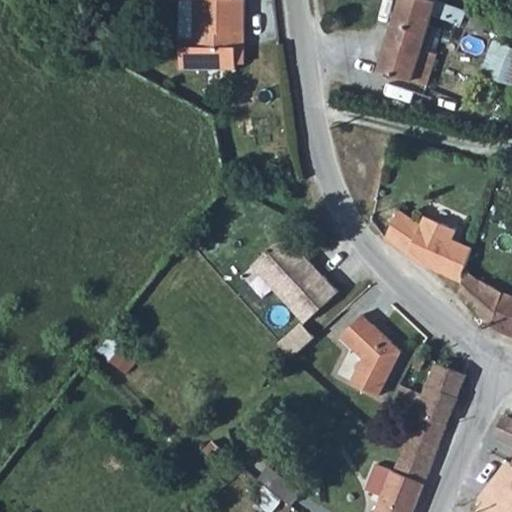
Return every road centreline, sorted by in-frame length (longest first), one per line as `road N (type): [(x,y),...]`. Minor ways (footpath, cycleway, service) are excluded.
road 1 (residential): [(297,0),(308,114),(322,166),(363,248),(442,331),(494,363)]
road 2 (residential): [(494,363),(432,511)]
